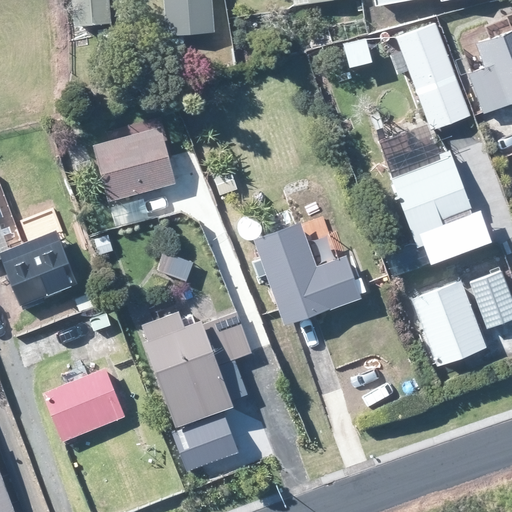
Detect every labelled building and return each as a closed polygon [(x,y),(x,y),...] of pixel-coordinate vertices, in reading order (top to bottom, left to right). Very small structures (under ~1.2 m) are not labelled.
[(110,20),(108,0),(70,0),(72,24),(110,20)] [(162,0),(164,34),(216,32),(214,0),(162,0)] [(470,112),(434,21),(394,37),(430,128),(470,112)] [(511,28),(510,29),(491,36),(484,39),(475,43),(485,66),(478,69),(470,72),(467,73),(483,113),(511,101),(511,28)] [(42,148),(53,144),(44,120),(32,124),(42,148)] [(360,146),(352,125),(343,129),(351,149),(360,146)] [(94,143),(109,200),(176,183),(161,126),(94,143)] [(207,153),(219,149),(216,140),(204,144),(207,153)] [(86,146),(71,151),(79,174),(94,168),(86,146)] [(417,246),(446,235),(440,218),(469,207),(447,150),(388,172),(417,246)] [(227,190),(240,188),(238,174),(235,174),(225,176),(227,190)] [(0,215),(3,215),(0,208),(0,257),(1,257),(20,304),(76,282),(69,263),(57,233),(55,229),(9,247),(0,225),(0,215)] [(359,295),(358,293),(345,256),(314,266),(299,222),(284,227),(253,238),(282,322),(293,318),(314,310),(359,295)] [(503,321),(511,317),(511,302),(501,271),(471,282),(487,327),(503,321)] [(436,364),(463,354),(484,346),(477,330),(459,280),(412,298),(436,364)] [(202,324),(200,319),(183,325),(177,310),(142,323),(147,339),(143,340),(174,426),(231,404),(230,400),(226,391),(221,377),(217,364),(223,361),(253,350),(239,311),(214,320),(202,324)] [(64,381),(41,391),(61,440),(124,415),(104,365),(87,372),(64,381)] [(221,414),(170,433),(185,473),(236,454),(221,414)] [(14,511),(0,470),(0,511),(14,511)]
